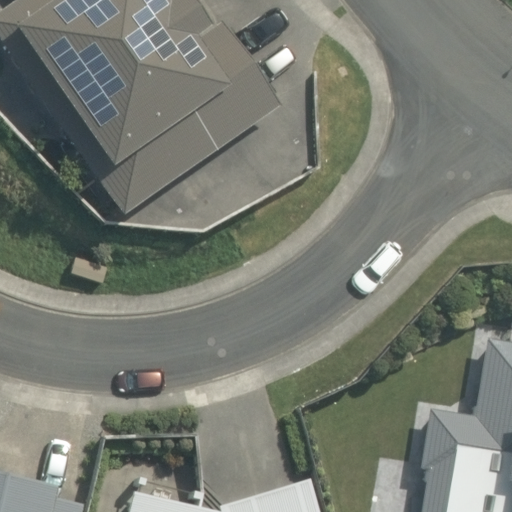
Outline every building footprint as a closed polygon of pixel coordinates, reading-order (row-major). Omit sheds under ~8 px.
[(13,0),(0,9),(0,48),(116,217),(273,109),(215,24),(202,33),(186,9),(198,0),(13,0)] [(99,285),(104,269),(72,259),(69,275),(99,285)] [(511,511),(511,345),(499,343),(476,480),(489,482),(484,511),(511,511)] [(0,511),(75,511),(77,506),(45,498),(47,490),(0,478),(0,511)] [(207,511),(118,492),(113,511),(207,511)]
